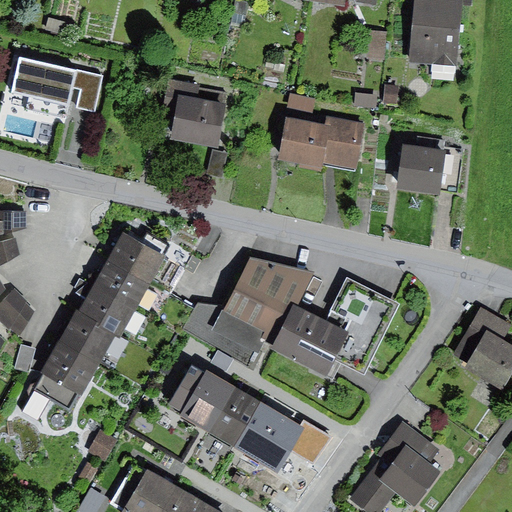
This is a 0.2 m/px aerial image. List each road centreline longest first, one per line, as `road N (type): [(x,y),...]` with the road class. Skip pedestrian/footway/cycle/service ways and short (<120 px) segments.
road 1 (residential): [(476,271),(0,158)]
road 2 (residential): [(476,271),(303,511)]
